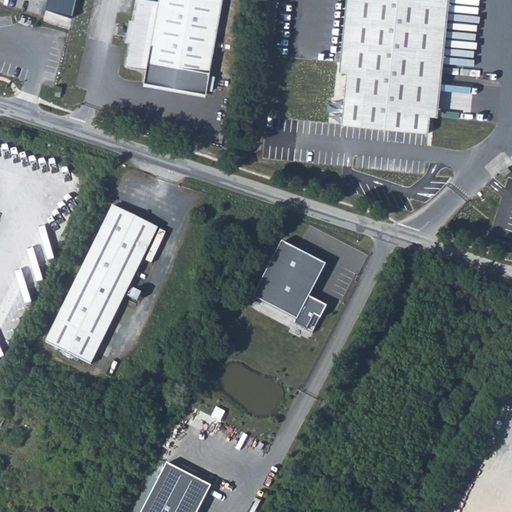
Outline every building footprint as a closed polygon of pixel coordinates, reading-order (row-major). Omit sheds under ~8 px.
[(227,0),(164,0),(163,9),(147,6),(137,74),(150,77),(152,68),(183,73),(214,78),(227,0)] [(345,0),(339,73),(345,73),(351,0),(345,0)] [(440,0),(351,0),(345,73),(341,125),(354,126),(429,133),(431,115),(440,0)] [(440,0),(431,115),(438,116),(447,0),(440,0)] [(143,6),(131,73),(137,74),(147,6),(143,6)] [(183,73),(152,68),(150,77),(149,83),(180,89),(183,73)] [(165,230),(120,207),(49,341),(95,364),(165,230)]
